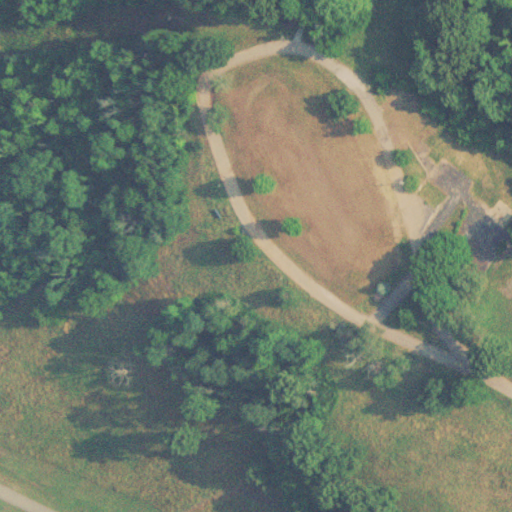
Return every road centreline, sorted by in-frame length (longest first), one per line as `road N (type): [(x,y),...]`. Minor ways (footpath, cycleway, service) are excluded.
road 1 (residential): [(368,108),(402,179),(414,262),(487,381),(355,323),(237,204),(199,87),(251,60),(318,61),(368,108)]
road 2 (residential): [(55,511),(487,381)]
